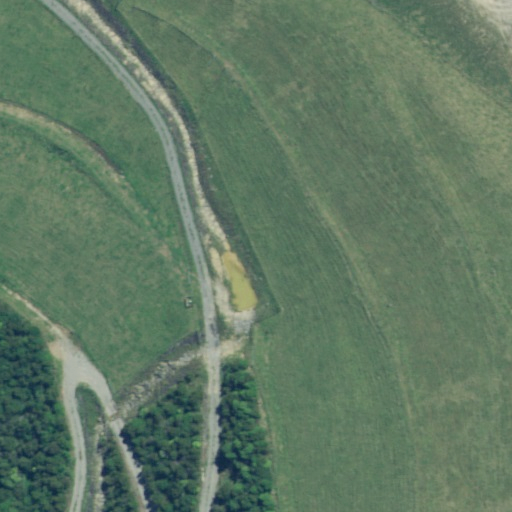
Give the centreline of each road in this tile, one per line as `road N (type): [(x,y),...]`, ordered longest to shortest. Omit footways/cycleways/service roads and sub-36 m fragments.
road 1 (track): [(133,0),(224,53),(325,206),(399,363),(425,511)]
road 2 (track): [(201,511),(211,423),(209,302),(166,138),(122,72),(51,0)]
road 3 (track): [(72,511),(79,474),(68,402),(73,372),(92,378),(145,511)]
road 4 (track): [(209,302),(150,219),(85,151),(0,109)]
road 5 (track): [(511,320),(413,130)]
road 6 (track): [(286,511),(257,315)]
